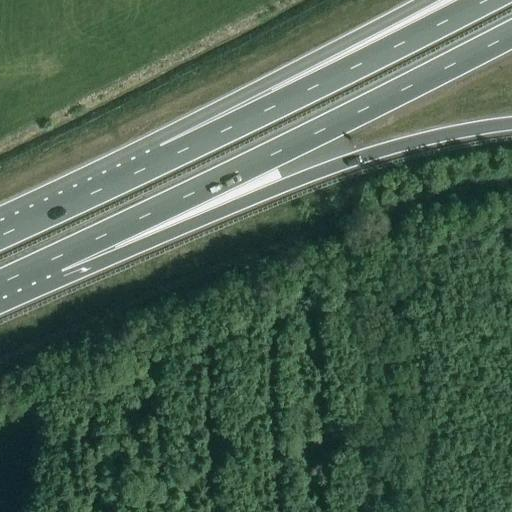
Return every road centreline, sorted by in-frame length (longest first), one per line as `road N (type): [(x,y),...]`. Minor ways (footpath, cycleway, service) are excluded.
road 1 (trunk): [(56,258),(511,37)]
road 2 (trunk): [(56,258),(362,157),(511,127)]
road 3 (trunk): [(489,0),(163,163)]
road 4 (trunk): [(433,0),(163,163)]
road 5 (track): [(387,232),(400,511)]
road 6 (trunk): [(163,163),(0,237)]
